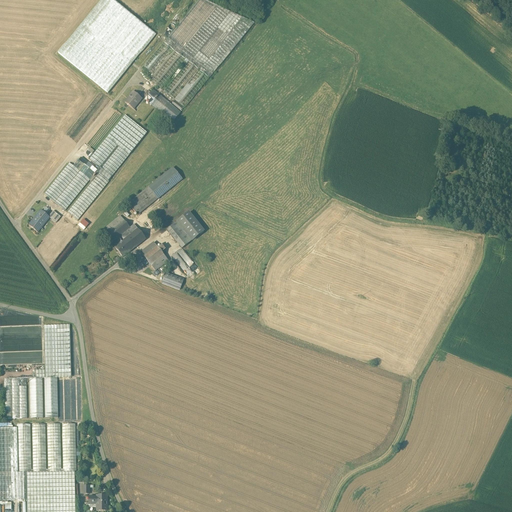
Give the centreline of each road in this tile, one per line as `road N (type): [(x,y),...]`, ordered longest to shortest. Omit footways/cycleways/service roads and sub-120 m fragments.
road 1 (residential): [(77,317),(93,420),(125,511)]
road 2 (residential): [(15,225),(141,70)]
